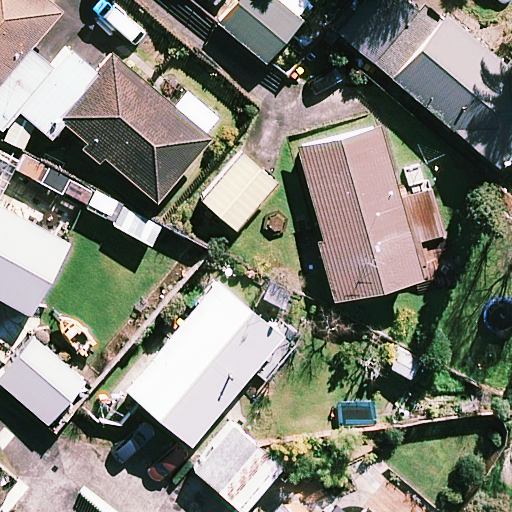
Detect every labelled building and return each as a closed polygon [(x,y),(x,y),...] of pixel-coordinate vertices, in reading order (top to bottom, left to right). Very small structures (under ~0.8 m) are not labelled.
[(53,2),(50,0),(0,0),(0,117),(11,104),(43,130),(54,116),(147,193),(213,113),(177,84),(164,99),(104,49),(90,66),(62,44),(46,63),(21,42),(53,2)] [(294,17),(274,0),(226,0),(211,18),(259,58),(294,17)] [(471,43),(419,0),(356,0),(333,29),(489,159),(511,131),(511,56),(505,51),(481,31),(471,43)] [(411,269),(371,117),(290,139),(329,290),(411,269)] [(0,176),(11,156),(0,149),(0,296),(21,308),(59,238),(0,205),(0,176)] [(269,178),(237,150),(197,196),(230,225),(269,178)] [(272,329),(209,275),(118,382),(182,436),(272,329)] [(76,376),(26,334),(0,364),(0,383),(41,417),(76,376)] [(221,420),(184,465),(238,509),(274,464),(221,420)] [(349,511),(288,511),(273,498),(260,511),(370,511),(359,502),(349,511)]
